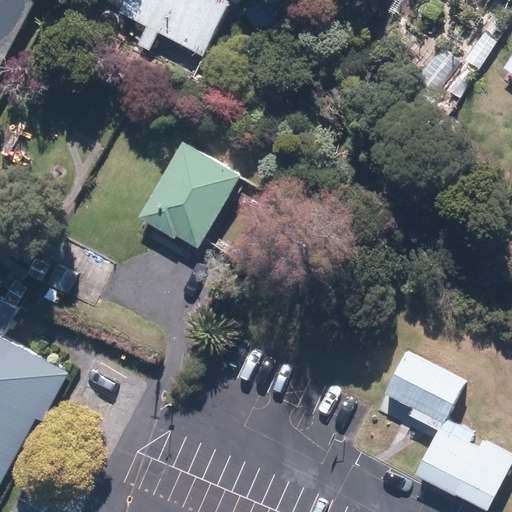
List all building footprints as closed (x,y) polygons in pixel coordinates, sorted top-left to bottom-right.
[(0,0),(0,64),(34,0),(0,0)] [(125,0),(118,13),(146,27),(137,45),(148,51),(158,34),(202,57),(230,5),(221,0),(125,0)] [(378,0),(350,0),(348,4),(366,18),(378,0)] [(482,33),(461,63),(477,73),(497,44),(482,33)] [(461,63),(441,48),(410,89),(430,104),(461,63)] [(511,76),(511,54),(502,70),(511,76)] [(239,178),(182,144),(137,219),(173,240),(175,236),(197,249),(239,178)] [(58,264),(49,287),(44,297),(60,304),(64,294),(69,296),(78,273),(58,264)] [(15,312),(0,303),(0,485),(36,418),(44,423),(70,374),(1,338),(15,312)] [(466,381),(404,350),(382,393),(412,408),(408,415),(436,430),(413,475),(485,511),(486,511),(511,462),(511,453),(482,438),(477,447),(469,443),(474,432),(447,418),(466,381)]
